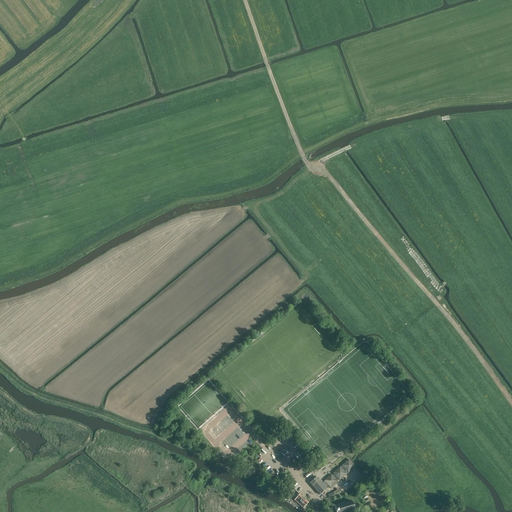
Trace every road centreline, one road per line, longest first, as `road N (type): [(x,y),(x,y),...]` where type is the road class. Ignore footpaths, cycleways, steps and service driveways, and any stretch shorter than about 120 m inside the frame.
road 1 (track): [(0,280),(174,198),(261,175),(359,120),(511,93)]
road 2 (track): [(0,158),(327,53),(361,125)]
road 3 (track): [(245,0),(310,166),(431,121),(511,113)]
road 4 (track): [(310,166),(329,176),(430,296)]
road 5 (track): [(116,0),(0,98)]
road 6 (track): [(430,296),(511,403)]
road 7 (track): [(0,80),(100,0)]
